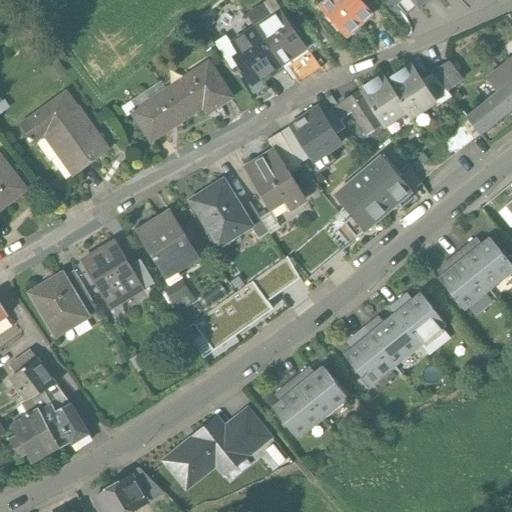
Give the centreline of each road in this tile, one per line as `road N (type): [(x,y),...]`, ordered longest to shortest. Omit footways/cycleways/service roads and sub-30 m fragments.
road 1 (residential): [(511,3),(328,82),(0,271)]
road 2 (tertiary): [(511,163),(238,374),(117,453)]
road 3 (residential): [(117,453),(0,277)]
road 4 (tertiary): [(117,453),(3,511)]
